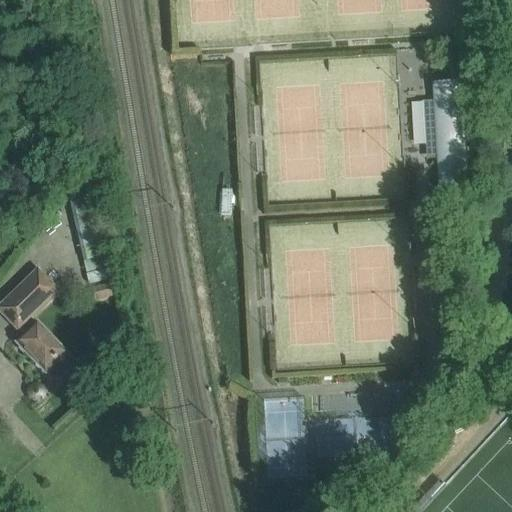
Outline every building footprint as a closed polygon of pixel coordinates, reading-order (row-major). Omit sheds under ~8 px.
[(413,84),(412,50),(394,51),(396,85),(413,84)] [(462,100),(461,84),(451,85),(451,84),(443,84),(443,85),(433,86),(434,102),(423,102),(425,146),(436,145),(439,190),(467,189),(465,158),(469,158),(469,159),(470,159),(467,99),(466,99),(466,100),(462,100)] [(68,193),(95,187),(91,173),(65,179),(68,193)] [(68,193),(81,248),(107,242),(95,187),(68,193)] [(58,292),(38,272),(0,308),(0,312),(18,331),(19,329),(25,335),(16,343),(45,373),(46,373),(56,383),(75,364),(66,354),(66,353),(32,318),(58,292)] [(114,296),(110,283),(93,288),(96,301),(114,296)] [(0,488),(11,478),(0,466),(0,488)]
